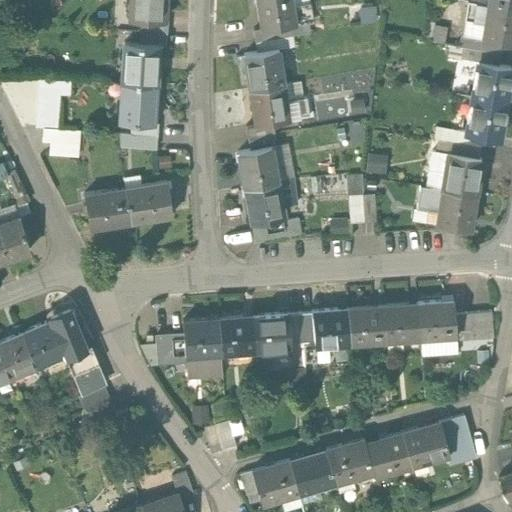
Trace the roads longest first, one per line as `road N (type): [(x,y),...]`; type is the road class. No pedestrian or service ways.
road 1 (residential): [(200,470),(449,394),(490,389)]
road 2 (residential): [(219,267),(511,266)]
road 3 (residential): [(219,267),(206,0)]
road 4 (residential): [(72,268),(200,470)]
road 5 (residential): [(0,111),(72,268)]
road 6 (residential): [(72,268),(219,267)]
